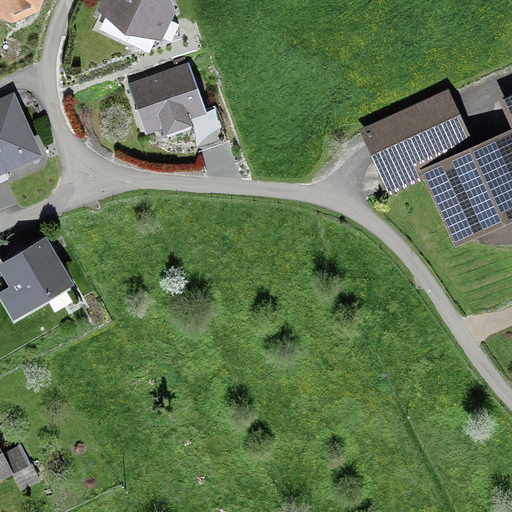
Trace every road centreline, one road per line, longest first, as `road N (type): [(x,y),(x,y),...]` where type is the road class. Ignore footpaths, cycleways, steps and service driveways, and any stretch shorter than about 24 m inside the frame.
road 1 (residential): [(86,191),(155,183),(276,190),(350,208),(399,246),(511,400)]
road 2 (residential): [(69,0),(50,56),(50,89),(86,191)]
